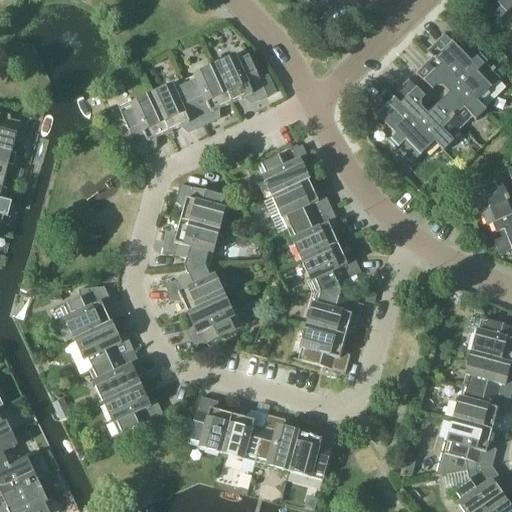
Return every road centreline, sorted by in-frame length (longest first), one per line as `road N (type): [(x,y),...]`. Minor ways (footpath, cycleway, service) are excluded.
road 1 (residential): [(414,250),(399,268),(365,391),(343,412),(186,374),(167,357),(135,278),(160,181),(173,166),(315,97)]
road 2 (residential): [(414,250),(379,214),(315,97)]
road 3 (residential): [(315,97),(408,19),(408,9)]
road 4 (residential): [(315,97),(234,0)]
